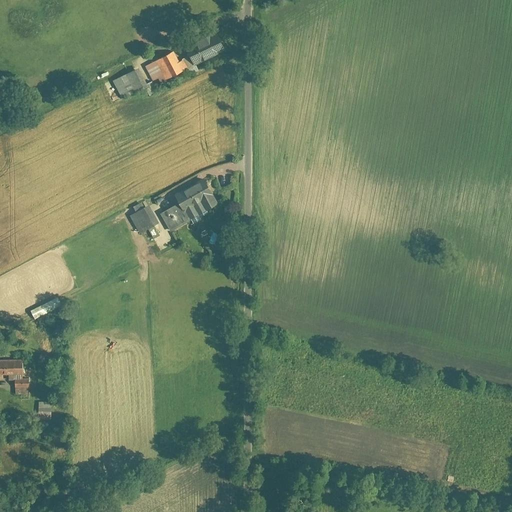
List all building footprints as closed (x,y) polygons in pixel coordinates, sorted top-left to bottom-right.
[(216,34),(184,48),(193,68),(224,54),(216,34)] [(171,56),(145,69),(154,86),(180,73),(171,56)] [(187,58),(180,62),(187,78),(195,74),(187,58)] [(134,72),(111,83),(121,102),(143,91),(134,72)] [(207,183),(175,200),(184,217),(187,216),(190,222),(218,208),(214,201),(216,200),(207,183)] [(151,240),(158,236),(143,209),(129,217),(139,235),(146,231),(151,240)] [(29,310),(34,318),(61,305),(57,296),(29,310)] [(0,359),(0,375),(22,376),(22,359),(0,359)] [(14,381),(14,395),(27,395),(27,381),(14,381)] [(39,412),(50,412),(50,401),(39,401),(39,412)]
